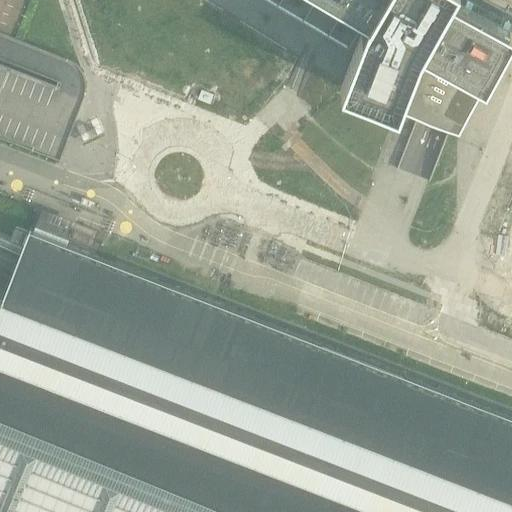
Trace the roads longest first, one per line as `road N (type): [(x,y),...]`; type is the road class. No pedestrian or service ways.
road 1 (unclassified): [(388,245),(347,208),(122,105),(100,81),(74,0)]
road 2 (unclassified): [(453,252),(511,124)]
road 3 (unclassified): [(511,351),(454,328),(462,270),(453,252)]
